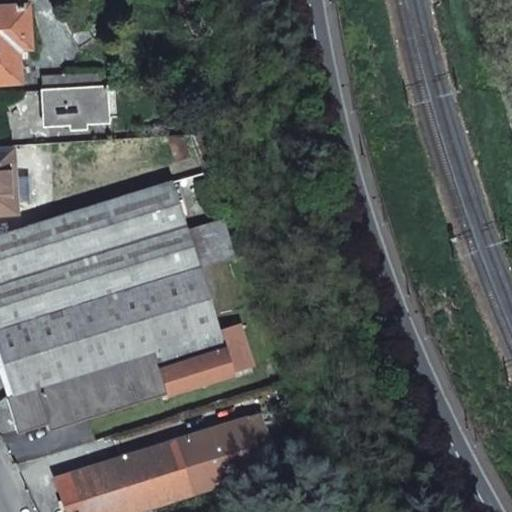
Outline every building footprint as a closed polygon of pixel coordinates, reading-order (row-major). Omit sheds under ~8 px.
[(27,4),(0,6),(0,83),(20,82),(16,30),(29,30),(27,4)] [(124,85),(46,89),(48,124),(126,120),(124,85)] [(0,210),(14,210),(10,145),(0,146),(0,210)] [(168,182),(0,235),(0,330),(196,268),(168,182)] [(0,362),(10,394),(153,349),(151,346),(214,327),(196,268),(0,330),(0,362)] [(236,322),(215,329),(220,346),(229,372),(250,366),(236,322)] [(214,327),(151,346),(153,349),(158,366),(220,346),(215,329),(214,327)] [(220,346),(158,366),(166,392),(229,372),(220,346)] [(10,394),(5,395),(17,433),(47,422),(49,429),(166,392),(158,366),(153,349),(10,394)] [(187,436),(203,488),(260,470),(253,447),(267,443),(258,414),(187,436)] [(186,450),(198,490),(203,488),(187,436),(179,439),(183,451),(186,450)] [(127,511),(129,511),(162,501),(198,490),(186,450),(183,451),(179,439),(117,458),(54,478),(64,511),(127,511)] [(129,511),(128,511),(161,511),(165,511),(162,501),(129,511)]
